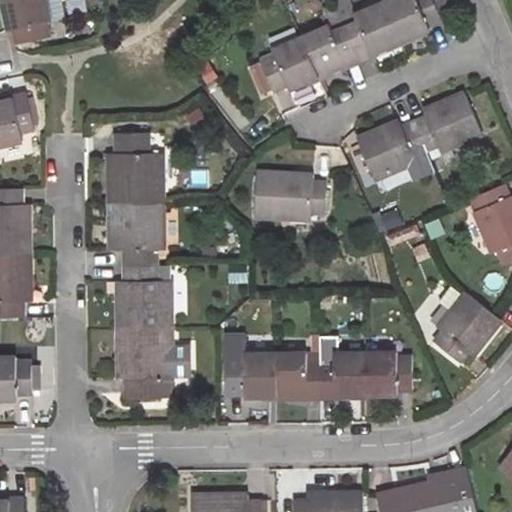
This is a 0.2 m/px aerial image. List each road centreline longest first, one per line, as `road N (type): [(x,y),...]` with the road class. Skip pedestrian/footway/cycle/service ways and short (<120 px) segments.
road 1 (residential): [(80,448),(401,445),(456,426),(511,380)]
road 2 (residential): [(80,448),(67,145)]
road 3 (residential): [(497,39),(324,117)]
